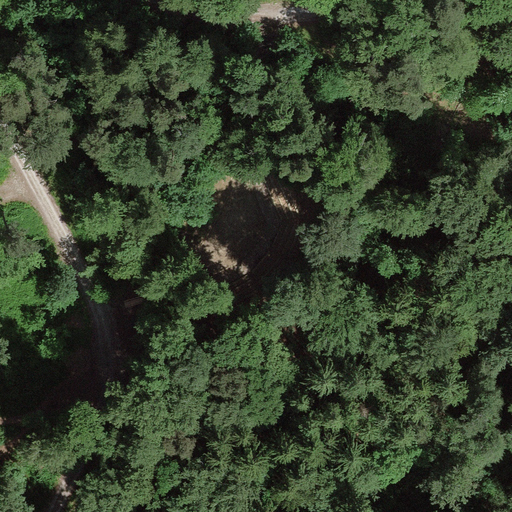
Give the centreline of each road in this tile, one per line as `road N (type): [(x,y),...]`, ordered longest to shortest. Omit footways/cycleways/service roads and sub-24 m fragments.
road 1 (track): [(0,127),(78,406),(55,511)]
road 2 (track): [(169,0),(280,14),(349,12),(391,0)]
